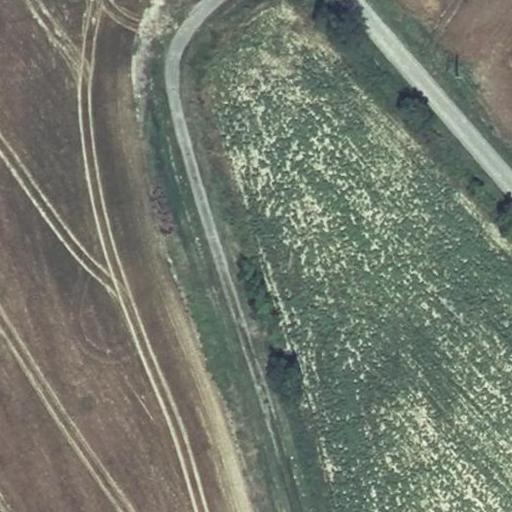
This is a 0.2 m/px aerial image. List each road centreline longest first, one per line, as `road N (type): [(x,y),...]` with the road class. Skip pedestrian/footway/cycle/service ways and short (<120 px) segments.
road 1 (track): [(216,0),(173,50),(169,90),(295,511)]
road 2 (tertiary): [(347,0),(511,190)]
